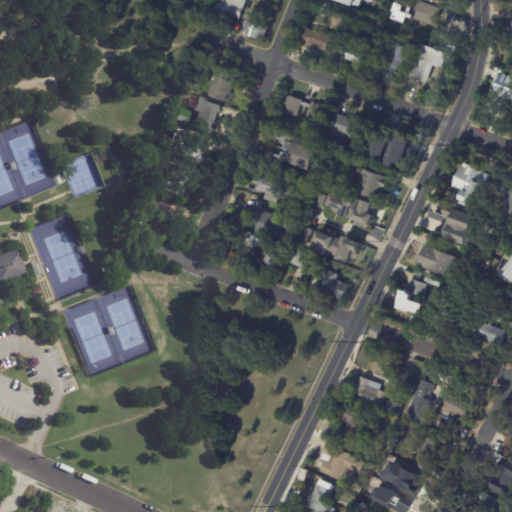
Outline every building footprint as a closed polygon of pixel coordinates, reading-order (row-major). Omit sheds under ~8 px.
[(247,0),(240,21),(233,19),(232,21),(222,17),(221,20),(213,17),(219,3),(221,3),(222,0),(247,0)] [(444,20),(436,41),(423,36),(424,33),(422,32),(425,24),(427,25),(427,24),(412,18),(409,25),(408,25),(406,29),(400,27),(402,23),(391,19),(398,0),(418,0),(447,11),(444,20)] [(338,20),(334,15),(339,11),(342,16),(338,20)] [(250,37),(253,29),(252,29),(255,20),(257,21),(258,16),(271,20),(264,42),(250,37)] [(316,31),(333,37),(328,52),(318,48),(318,51),(303,45),(309,28),(316,31)] [(394,80),(385,77),(387,73),(379,70),(390,41),(415,50),(404,79),(397,77),(396,81),(394,80)] [(439,68),(435,66),(428,84),(421,81),(419,86),(411,82),(427,45),(455,57),(452,64),(447,62),(444,70),(439,68)] [(358,63),(350,59),(355,47),(373,54),(368,66),(358,63)] [(234,87),(230,96),(228,94),(225,102),(209,96),(220,68),(236,74),(233,81),(235,82),(234,87)] [(505,103),(506,99),(511,100),(511,76),(500,73),(493,100),(505,103)] [(429,98),(438,93),(442,100),(433,105),(429,98)] [(303,102),(312,105),(313,105),(333,112),(328,125),(308,118),(311,108),(302,105),(298,117),(286,112),(289,105),(287,104),(290,96),(303,101),(303,102)] [(219,113),(211,137),(192,131),(199,113),(194,111),(199,97),(205,99),(205,100),(221,106),(219,113)] [(177,114),(186,117),(184,124),(175,121),(177,114)] [(338,114),(353,119),(354,116),(362,120),(361,122),(368,124),(362,142),(346,137),(343,143),(333,139),(335,133),(332,131),(338,114)] [(173,125),(181,127),(170,159),(162,156),(173,125)] [(287,134),(293,136),(289,148),(291,148),(289,151),(288,151),(285,157),(271,151),(279,131),(283,133),(284,131),(288,132),(287,134)] [(390,136),(377,132),(369,155),(383,159),(390,136)] [(374,155),(377,147),(384,150),(386,143),(390,145),(391,143),(410,151),(408,155),(412,156),(408,164),(405,162),(403,167),(374,155)] [(351,157),(346,170),(331,164),(336,151),(351,157)] [(95,155),(102,152),(106,161),(98,164),(95,155)] [(282,157),(280,163),(272,160),(275,154),(282,157)] [(187,180),(196,183),(199,174),(172,163),(161,191),(179,199),(187,180)] [(466,163),(483,171),(474,192),(483,197),(476,212),(455,203),(461,190),(455,187),(466,163)] [(394,179),(385,202),(356,191),(362,176),(356,174),(359,166),(394,179)] [(310,169),(321,174),(320,179),(308,175),(310,169)] [(279,198),(257,190),(261,176),(288,185),(283,199),(279,198)] [(504,179),(509,181),(509,180),(511,181),(511,214),(500,209),(508,192),(494,185),(498,176),(504,179)] [(304,179),(317,184),(314,192),(301,187),(304,179)] [(169,208),(166,213),(157,210),(154,217),(136,210),(144,190),(156,195),(154,200),(169,206),(169,208)] [(327,202),(324,208),(317,205),(322,193),(329,196),(327,202)] [(366,227),(362,228),(355,225),(356,221),(342,216),(343,214),(335,211),(336,208),(331,206),(336,195),(349,201),(350,198),(364,205),(366,200),(376,205),(373,214),(377,216),(373,227),(370,225),(366,227)] [(259,210),(276,216),(275,219),(287,223),(283,234),(286,235),(284,241),(255,232),(257,227),(253,226),(259,210)] [(296,231),(287,228),(289,223),(288,223),(292,215),(292,216),(294,212),(302,216),(296,231)] [(453,219),(457,221),(450,240),(433,233),(438,219),(436,219),(438,214),(453,219)] [(235,233),(236,230),(232,229),(234,223),(246,228),(243,236),(235,233)] [(308,228),(315,231),(310,245),(302,242),(308,228)] [(337,238),(346,242),(348,237),(354,240),(353,241),(364,245),(361,253),(357,251),(352,265),(340,260),(340,259),(329,254),(328,258),(317,253),(320,247),(315,245),(317,239),(319,240),(322,232),(337,238)] [(261,263),(263,259),(254,256),(255,250),(252,249),(254,244),(246,242),(249,235),(257,237),(256,239),(260,240),(260,239),(285,247),(282,255),(289,257),(285,270),(261,263)] [(436,249),(455,257),(447,277),(421,266),(429,246),(436,249)] [(20,259),(26,275),(6,283),(8,287),(0,290),(0,255),(16,249),(20,259)] [(312,257),(307,269),(294,265),(299,252),(312,257)] [(481,270),(487,257),(495,261),(489,274),(481,270)] [(511,258),(502,272),(511,280),(511,258)] [(37,268),(40,274),(34,277),(30,266),(36,263),(37,268)] [(349,291),(345,300),(310,287),(317,268),(325,271),(325,269),(340,275),(337,281),(351,285),(349,291)] [(426,282),(428,274),(444,280),(441,288),(426,283),(426,282)] [(428,285),(422,299),(429,301),(423,316),(410,311),(409,313),(397,308),(401,296),(404,297),(406,291),(411,293),(413,287),(410,285),(412,280),(415,281),(415,280),(428,285)] [(511,317),(510,321),(508,326),(493,320),(496,311),(511,317)] [(500,329),(508,332),(503,349),(477,340),(482,323),(500,329)] [(382,387),(381,391),(388,394),(385,400),(395,403),(392,413),(354,399),(362,378),(383,385),(382,387)] [(405,382),(416,388),(413,394),(401,388),(405,382)] [(469,416),(466,420),(453,412),(450,416),(442,411),(452,393),(463,399),(463,401),(473,407),(469,416)] [(420,397),(434,403),(425,425),(407,417),(410,407),(412,408),(416,396),(420,397)] [(340,441),(339,440),(348,424),(343,422),(352,407),(371,418),(354,448),(340,441)] [(468,432),(463,441),(456,438),(461,428),(468,432)] [(511,454),(503,451),(501,451),(506,435),(511,437),(511,454)] [(398,439),(393,451),(386,448),(392,436),(398,439)] [(441,465),(434,477),(414,466),(430,438),(442,445),(435,459),(442,463),(441,465)] [(321,472),(326,463),(321,460),(324,454),(323,453),(330,440),(343,446),(341,450),(353,456),(353,458),(365,464),(360,475),(358,474),(355,480),(344,475),(341,482),(321,472)] [(511,493),(493,484),(498,474),(500,474),(508,458),(511,460),(511,493)] [(418,491),(412,500),(414,501),(412,504),(411,503),(406,511),(401,511),(393,507),(397,501),(396,500),(398,496),(399,497),(411,475),(423,481),(418,491)] [(317,511),(309,508),(322,481),(336,487),(327,506),(337,511),(336,511),(317,511)] [(477,511),(482,503),(475,499),(480,491),(509,508),(506,511),(477,511)] [(365,510),(364,511),(357,511),(356,511),(360,502),(367,506),(365,510)]
